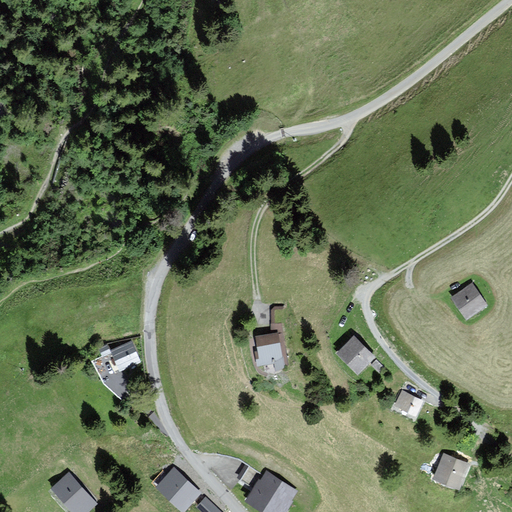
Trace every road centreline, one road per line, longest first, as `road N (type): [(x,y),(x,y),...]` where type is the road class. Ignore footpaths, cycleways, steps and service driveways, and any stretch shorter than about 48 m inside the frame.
road 1 (unclassified): [(509,0),(372,106),(242,151),(166,261),(149,312),(162,404),(180,443),(240,511)]
road 2 (track): [(349,117),(346,138),(275,191),(256,221),(251,262),(259,314)]
road 3 (track): [(375,285),(365,306),(396,358),(508,453)]
road 4 (track): [(511,181),(454,237),(375,285)]
